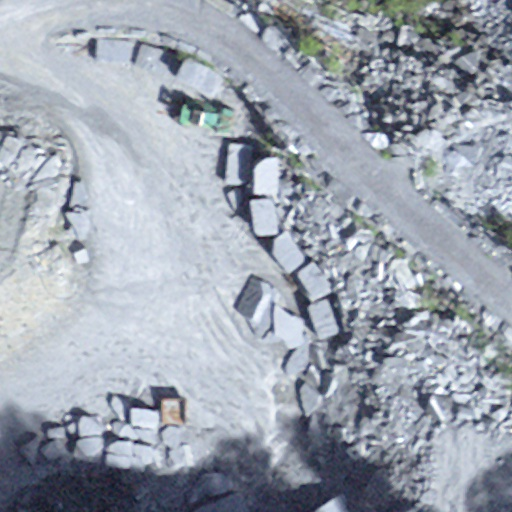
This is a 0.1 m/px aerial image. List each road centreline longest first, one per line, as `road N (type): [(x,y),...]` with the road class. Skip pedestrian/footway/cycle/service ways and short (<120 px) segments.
road 1 (track): [(511,306),(357,170),(259,69),(175,9),(81,4),(0,24)]
road 2 (track): [(7,24),(102,135),(246,408)]
road 3 (track): [(164,263),(0,417)]
